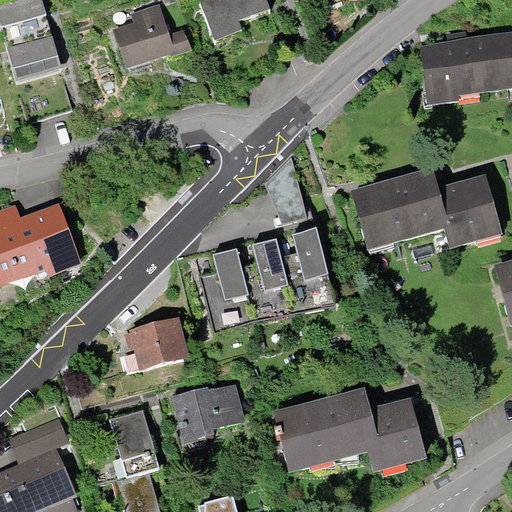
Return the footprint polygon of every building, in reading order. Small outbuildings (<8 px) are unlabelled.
[(42,0),(12,0),(0,3),(0,21),(16,84),(61,72),(42,0)] [(272,9),(268,0),(203,0),(201,1),(216,40),(243,29),(240,21),(272,9)] [(116,28),(130,69),(171,55),(172,58),(193,51),(186,30),(170,35),(160,4),(131,13),(134,22),(116,28)] [(425,98),(511,89),(511,36),(420,45),(425,98)] [(291,158),(266,184),(284,224),(306,217),(291,158)] [(436,191),(430,172),(352,194),(368,251),(442,231),(447,249),(507,232),(491,176),(436,191)] [(0,288),(2,293),(80,263),(58,205),(20,219),(15,207),(0,212),(0,288)] [(201,278),(215,336),(338,305),(318,227),(303,231),(293,234),(297,251),(281,255),(277,239),(264,242),(253,245),(257,263),(243,266),(239,247),(224,251),(213,254),(217,274),(201,278)] [(511,263),(495,268),(511,328),(511,263)] [(132,333),(126,334),(130,349),(135,348),(141,371),(189,359),(179,319),(131,330),(132,333)] [(235,383),(210,390),(209,385),(170,394),(182,443),(215,435),(213,427),(244,419),(235,383)] [(372,408),(367,389),(276,414),(292,473),(366,453),(371,472),(427,457),(411,398),(372,408)] [(161,470),(146,410),(112,418),(123,459),(114,462),(120,482),(150,473),(161,470)] [(72,445),(62,420),(11,441),(21,466),(0,474),(0,511),(79,511),(75,500),(78,498),(59,451),(72,445)] [(160,511),(150,473),(120,482),(113,483),(120,511),(160,511)] [(237,511),(234,498),(201,507),(202,511),(237,511)]
